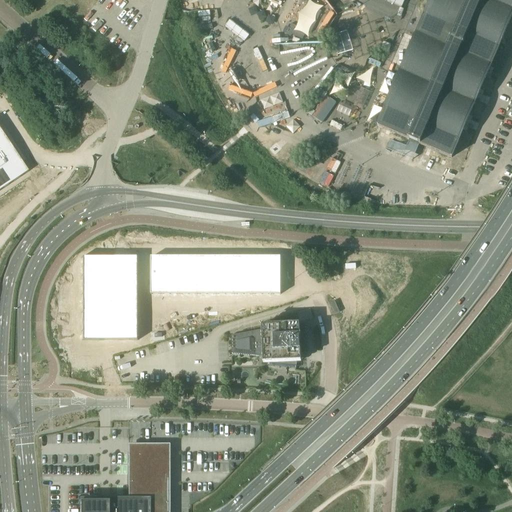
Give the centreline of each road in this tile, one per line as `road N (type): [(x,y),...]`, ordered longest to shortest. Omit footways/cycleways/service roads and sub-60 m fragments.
road 1 (primary): [(511,195),(402,344),(228,511)]
road 2 (primary): [(260,511),(420,355),(511,234)]
road 3 (secondary): [(169,201),(332,221),(511,227)]
road 4 (secondary): [(99,192),(54,213),(14,266),(2,318),(1,403)]
road 5 (unclassified): [(328,410),(78,405)]
road 6 (secondary): [(25,401),(24,319),(36,270),(69,230),(103,210)]
road 7 (unclassified): [(120,113),(0,6)]
road 8 (unclassified): [(160,0),(120,113)]
